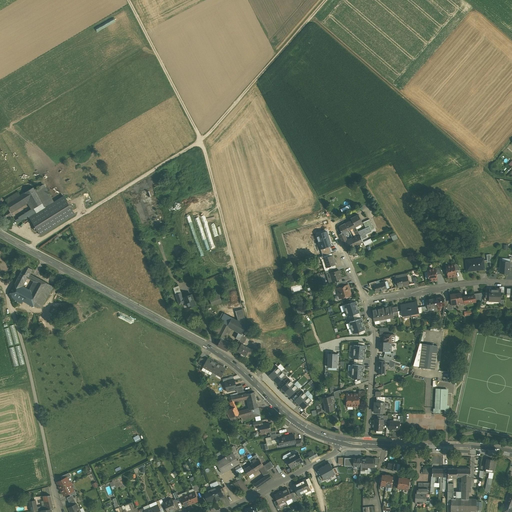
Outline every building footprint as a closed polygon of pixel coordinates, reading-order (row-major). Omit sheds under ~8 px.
[(48,200),(40,186),(35,190),(43,203),(48,200)] [(35,190),(33,187),(24,193),(29,200),(33,207),(36,211),(34,208),(43,203),(35,190)] [(18,192),(5,200),(8,203),(20,196),(18,192)] [(8,203),(4,206),(6,210),(8,209),(10,212),(29,200),(24,193),(20,196),(8,203)] [(64,196),(30,217),(41,236),(75,215),(64,196)] [(33,207),(18,216),(19,218),(21,221),(36,211),(33,207)] [(6,210),(1,213),(5,220),(13,216),(10,212),(8,209),(6,210)] [(198,212),(194,213),(197,228),(202,227),(198,212)] [(358,215),(351,218),(352,220),(355,227),(360,224),(362,223),(358,215)] [(196,235),(195,232),(192,219),(187,221),(191,236),(196,235)] [(366,228),(358,232),(360,235),(362,239),(365,238),(366,237),(365,234),(371,232),(370,230),(373,229),(369,219),(363,222),(366,228)] [(352,220),(345,224),(348,230),(352,228),(355,227),(352,220)] [(345,224),(339,227),(342,233),(343,233),(348,230),(345,224)] [(315,234),(320,250),(320,249),(330,246),(331,246),(327,231),(315,234)] [(343,233),(342,233),(339,234),(344,245),(348,243),(343,233)] [(362,239),(360,235),(357,237),(353,239),(356,245),(363,242),(362,239)] [(353,239),(348,243),(344,245),(346,250),(356,245),(353,239)] [(330,246),(320,249),(322,256),(327,254),(332,253),(330,246)] [(328,257),(324,258),(324,259),(325,264),(327,263),(328,267),(326,267),(326,268),(335,265),(334,259),(333,259),(332,256),(333,256),(332,256),(328,257)] [(483,260),(470,262),(470,260),(465,260),(466,269),(474,269),(474,270),(484,269),(483,260)] [(509,262),(501,261),(500,273),(508,273),(509,266),(509,262)] [(32,269),(25,265),(19,276),(25,279),(26,280),(28,276),(29,276),(30,274),(32,269)] [(452,265),(450,265),(449,265),(448,265),(448,266),(446,266),(448,277),(456,276),(455,271),(454,265),(452,265)] [(435,268),(427,270),(428,272),(429,278),(429,281),(437,280),(436,274),(435,268)] [(333,272),(330,273),(332,282),(342,279),(339,270),(333,272)] [(25,279),(19,276),(12,288),(25,295),(28,290),(21,287),(25,279)] [(407,276),(396,279),(398,287),(409,284),(407,276)] [(32,293),(38,297),(39,296),(46,283),(39,279),(38,281),(32,293)] [(376,284),(374,285),(376,292),(387,289),(385,281),(376,284)] [(46,283),(39,296),(43,297),(49,285),(46,283)] [(301,284),(292,286),(293,293),(302,291),(301,284)] [(339,288),(337,288),(339,294),(340,293),(342,298),(350,295),(348,288),(349,287),(348,285),(347,285),(339,288)] [(25,295),(12,288),(11,292),(11,294),(23,300),(28,291),(28,290),(25,295)] [(501,290),(489,290),(489,295),(489,301),(501,301),(501,290)] [(38,297),(32,293),(28,291),(23,300),(33,306),(38,297)] [(183,298),(181,292),(175,294),(179,305),(186,302),(184,297),(183,298)] [(485,292),(474,294),(474,295),(475,301),(482,300),(484,295),(485,292)] [(218,293),(208,297),(212,306),(222,302),(218,293)] [(461,293),(455,294),(457,305),(465,303),(463,297),(462,297),(461,293)] [(191,295),(184,297),(186,302),(188,307),(195,305),(191,295)] [(38,297),(33,306),(37,308),(43,297),(39,296),(38,297)] [(443,297),(434,298),(436,307),(445,305),(444,301),(443,297)] [(434,298),(426,300),(428,309),(436,307),(434,298)] [(344,305),(345,311),(358,307),(356,302),(355,302),(349,304),(344,305)] [(417,302),(408,303),(411,315),(419,314),(418,308),(417,302)] [(408,303),(400,305),(401,311),(403,317),(411,315),(408,303)] [(392,306),(387,307),(387,308),(384,308),(386,318),(393,317),(393,313),(392,307),(392,306)] [(359,313),(358,307),(345,311),(347,317),(353,315),(359,313)] [(384,308),(382,309),(381,308),(377,309),(379,319),(386,318),(384,308)] [(112,315),(130,321),(131,317),(114,311),(112,315)] [(73,313),(57,321),(60,326),(76,318),(73,313)] [(232,318),(223,313),(213,331),(218,336),(224,324),(227,325),(232,318)] [(246,325),(232,318),(227,325),(227,326),(229,326),(238,332),(242,334),(246,325)] [(349,323),(351,328),(363,324),(362,319),(361,319),(355,321),(349,323)] [(52,323),(40,329),(43,334),(55,328),(52,323)] [(224,324),(218,336),(221,338),(222,338),(223,338),(227,330),(227,329),(229,326),(227,326),(227,325),(224,324)] [(365,330),(363,324),(351,328),(353,334),(359,332),(364,330),(365,330)] [(9,326),(14,344),(19,343),(14,325),(9,326)] [(391,335),(384,334),(384,335),(383,342),(387,342),(391,343),(394,343),(394,335),(391,335)] [(223,338),(222,338),(221,338),(219,343),(218,345),(217,346),(227,351),(228,350),(231,343),(223,338)] [(383,342),(380,342),(379,351),(391,351),(391,343),(387,342),(383,342)] [(250,348),(241,344),(237,351),(241,353),(240,356),(244,358),(246,356),(250,348)] [(437,352),(422,350),(419,368),(434,370),(437,352)] [(393,353),(385,353),(383,358),(389,360),(392,361),(393,357),(393,353)] [(337,367),(338,355),(329,354),(328,367),(337,367)] [(206,360),(201,357),(198,362),(203,366),(206,360)] [(217,364),(207,358),(206,360),(203,366),(207,368),(206,369),(212,372),(213,371),(217,364)] [(226,368),(217,364),(213,371),(222,376),(226,368)] [(269,375),(273,379),(282,371),(277,367),(269,375)] [(273,379),(277,384),(286,375),(282,371),(273,379)] [(234,380),(225,382),(225,385),(225,386),(225,388),(226,388),(227,391),(237,389),(236,387),(234,380)] [(281,388),(285,392),(294,384),(290,380),(281,388)] [(290,397),(298,388),(294,384),(285,392),(290,397)] [(446,389),(436,389),(435,410),(434,410),(434,413),(440,413),(440,409),(445,410),(446,389)] [(254,392),(247,394),(248,398),(250,409),(258,407),(254,392)] [(295,400),(299,404),(307,396),(303,392),(295,400)] [(238,396),(236,396),(238,400),(239,400),(239,402),(241,401),(241,400),(248,398),(247,394),(238,396)] [(299,404),(303,409),(312,401),(307,396),(299,404)] [(332,402),(324,404),(326,412),(334,411),(332,402)] [(376,402),(375,402),(374,412),(383,413),(383,403),(376,402)] [(232,408),(226,411),(229,418),(231,422),(235,420),(234,416),(238,415),(238,413),(235,407),(232,408)] [(258,407),(250,409),(251,410),(250,410),(251,414),(254,413),(255,417),(260,416),(258,407)] [(247,411),(238,413),(238,415),(239,417),(241,417),(242,420),(249,418),(247,411)] [(377,419),(374,419),(374,430),(383,431),(383,420),(377,419)] [(400,422),(390,421),(389,426),(389,430),(399,430),(400,422)] [(262,424),(259,425),(259,426),(261,433),(269,432),(271,431),(269,423),(262,424)] [(294,435),(288,436),(290,445),(296,443),(294,435)] [(281,437),(278,438),(280,447),(290,445),(288,436),(281,437)] [(234,446),(226,450),(229,455),(233,453),(237,460),(238,459),(238,460),(241,458),(234,446)] [(303,462),(297,452),(292,455),(297,465),(303,462)] [(229,455),(223,458),(216,463),(222,474),(227,471),(240,463),(238,460),(238,459),(237,460),(233,453),(229,455)] [(292,455),(286,459),(288,462),(287,463),(289,466),(290,466),(291,468),(297,465),(292,455)] [(374,459),(370,459),(370,458),(369,457),(366,457),(366,458),(366,459),(361,458),(361,466),(361,470),(365,471),(365,467),(370,467),(371,468),(375,468),(375,465),(375,459),(374,459)] [(353,458),(344,458),(344,464),(344,466),(353,466),(353,458)] [(259,460),(257,461),(256,459),(252,461),(254,463),(251,465),(255,471),(260,468),(263,466),(259,460)] [(495,460),(488,459),(485,472),(493,473),(495,460)] [(324,466),(330,477),(335,474),(332,469),(329,463),(324,466)] [(251,465),(244,469),(249,475),(255,471),(251,465)] [(272,478),(263,466),(260,468),(265,473),(267,475),(269,479),(272,478)] [(322,475),(324,480),(330,477),(324,466),(319,469),(322,475)] [(457,469),(448,469),(448,476),(448,478),(457,478),(457,477),(457,469)] [(470,469),(457,469),(457,477),(462,477),(470,477),(470,469)] [(121,476),(116,478),(116,479),(112,481),(113,481),(110,483),(111,486),(113,490),(120,486),(122,491),(127,489),(125,483),(124,483),(121,476)] [(462,477),(462,483),(462,492),(468,492),(470,492),(470,477),(462,477)] [(62,480),(57,482),(59,486),(59,487),(60,488),(61,489),(70,484),(67,478),(66,478),(62,480)] [(263,478),(254,484),(257,488),(265,482),(263,478)] [(306,479),(299,482),(304,493),(311,490),(309,486),(306,479)] [(243,491),(237,481),(234,483),(240,493),(243,491)] [(299,482),(293,485),(296,492),(298,495),(304,493),(299,482)] [(70,484),(61,489),(61,490),(61,491),(62,492),(64,495),(69,493),(73,491),(70,484)] [(216,486),(206,490),(207,492),(205,493),(206,497),(209,503),(209,502),(213,501),(219,499),(219,498),(223,496),(220,489),(219,487),(217,488),(216,486)] [(421,488),(418,488),(418,490),(417,490),(417,496),(415,496),(415,503),(419,503),(419,504),(420,504),(420,503),(423,503),(423,502),(426,502),(426,494),(427,494),(427,488),(424,488),(421,488)] [(292,498),(288,489),(281,492),(285,501),(292,498)] [(195,492),(188,495),(192,503),(199,501),(195,492)] [(281,492),(274,495),(277,500),(278,504),(279,504),(285,501),(281,492)] [(50,495),(43,496),(45,502),(46,505),(44,506),(45,510),(47,509),(47,510),(52,508),(53,508),(50,495)] [(192,503),(188,495),(181,497),(185,506),(192,503)] [(172,499),(163,503),(164,504),(167,511),(169,511),(170,511),(169,511),(171,511),(175,511),(175,510),(177,509),(176,507),(173,500),(172,499)] [(468,499),(452,499),(451,511),(455,511),(459,511),(475,511),(476,499),(468,499)] [(133,502),(124,506),(126,509),(121,511),(127,511),(135,508),(133,502)]
